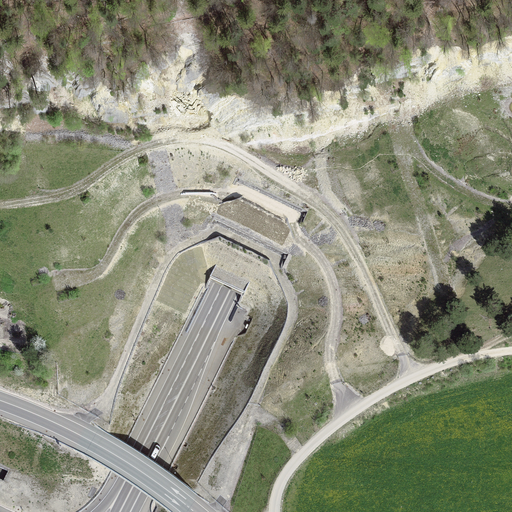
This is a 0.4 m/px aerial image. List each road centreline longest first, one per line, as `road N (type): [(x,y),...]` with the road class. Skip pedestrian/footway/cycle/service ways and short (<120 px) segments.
road 1 (track): [(0,205),(71,191),(159,142),(189,138),(230,147),(340,227),(413,378)]
road 2 (track): [(350,414),(330,363),(333,283),(288,212),(232,188),(181,192),(136,213),(97,270),(68,278)]
road 3 (trunk): [(171,408),(362,0)]
road 4 (trunk): [(194,511),(93,442),(0,400)]
road 5 (trunk): [(171,408),(154,414),(95,511)]
